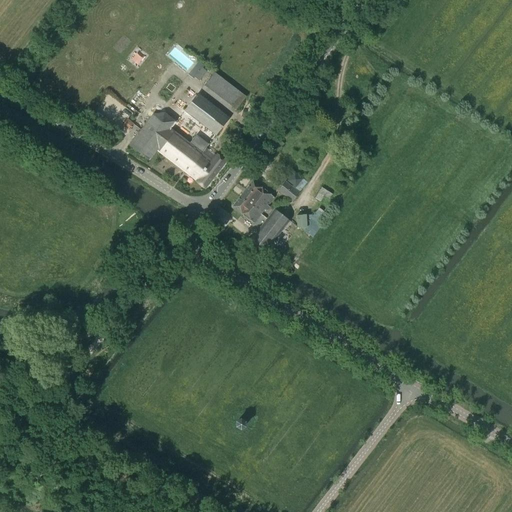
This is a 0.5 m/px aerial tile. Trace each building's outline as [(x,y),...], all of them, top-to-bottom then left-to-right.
[(203,68),(195,78),(199,81),(207,72),(203,68)] [(246,97),(214,72),(204,85),(202,88),(234,112),(246,97)] [(197,94),(184,111),(215,136),(228,119),(197,94)] [(309,117),(318,106),(314,103),(317,99),(312,95),(300,110),(309,117)] [(215,156),(205,148),(208,144),(195,135),(189,143),(170,128),(175,122),(164,114),(152,115),(129,145),(149,161),(157,150),(196,181),(195,182),(205,189),(226,161),(217,154),(215,156)] [(127,130),(132,124),(127,120),(122,126),(127,130)] [(271,160),(284,144),(278,139),(264,155),(271,160)] [(298,193),(306,183),(294,172),(287,181),(295,187),(294,189),(285,182),(278,190),(292,202),(299,193),(298,193)] [(260,214),(267,206),(274,197),(266,191),(268,189),(263,185),(261,188),(252,181),(232,207),(253,223),(260,214)] [(315,198),(320,201),(323,196),(329,200),(332,195),(321,188),(315,198)] [(271,213),(267,210),(270,207),(267,206),(260,214),(267,219),(250,241),(264,252),(289,220),(278,211),(272,212),(271,213)] [(305,215),(296,215),(297,228),(306,228),(305,215)] [(240,430),(245,427),(245,421),(240,418),(235,421),(235,427),(240,430)]
